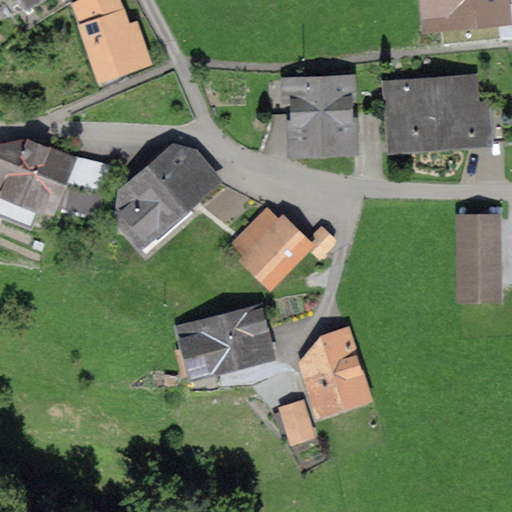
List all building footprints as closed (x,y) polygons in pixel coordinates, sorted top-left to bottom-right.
[(122,36),(109,0),(88,0),(78,4),(87,28),(88,27),(103,70),(139,58),(130,33),(122,36)] [(502,0),(428,0),(430,23),(504,17),(502,0)] [(383,75),(271,79),(272,112),(300,111),(301,145),(345,144),(344,109),(385,107),(383,75)] [(395,141),(505,134),(503,101),(469,104),(467,78),(403,82),(405,114),(393,115),(395,141)] [(110,166),(70,157),(69,159),(29,143),(25,153),(7,146),(0,148),(0,190),(4,192),(0,202),(0,214),(30,227),(39,206),(48,210),(50,204),(99,215),(110,166)] [(182,202),(214,176),(191,149),(181,158),(172,148),(123,189),(118,221),(144,251),(191,212),(182,202)] [(497,296),(497,220),(461,221),(462,296),(497,296)] [(285,221),(247,261),(270,283),(307,245),(308,244),(285,221)] [(334,242),(321,230),(308,244),(307,245),(320,257),(334,242)] [(256,356),(245,315),(178,333),(189,374),(256,356)] [(347,360),(340,338),(321,344),(309,359),(324,404),(365,392),(354,357),(347,360)] [(312,434),(303,405),(283,411),(284,412),(274,414),(284,431),(289,429),(292,440),(312,434)]
